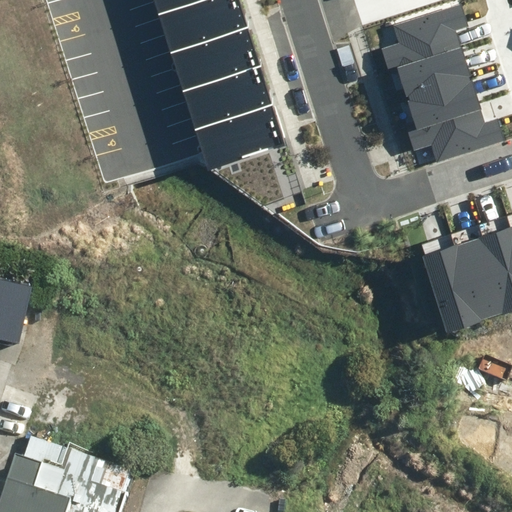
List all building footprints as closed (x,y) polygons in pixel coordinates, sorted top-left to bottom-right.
[(241,0),(172,0),(163,3),(175,41),(247,19),(241,0)] [(397,69),(461,48),(455,31),(468,26),(460,2),(392,25),(398,43),(381,48),(389,71),(397,69)] [(247,19),(175,41),(187,79),(259,57),(247,19)] [(461,48),(397,69),(405,95),(469,74),(461,48)] [(259,57),(187,79),(199,117),(271,95),(259,57)] [(469,74),(405,95),(414,122),(416,128),(480,108),(469,74)] [(271,95),(199,117),(211,155),(283,133),(271,95)] [(416,128),(414,122),(406,125),(414,149),(430,144),(436,162),(504,140),(497,117),(484,121),(480,108),(416,128)] [(511,221),(511,218),(482,227),(507,304),(511,302),(511,221)] [(482,227),(454,235),(478,313),(507,304),(482,227)] [(454,235),(425,244),(449,322),(478,313),(454,235)] [(0,279),(0,340),(12,343),(26,286),(0,279)] [(0,511),(117,511),(132,466),(28,431),(20,457),(14,455),(0,497),(0,511)]
